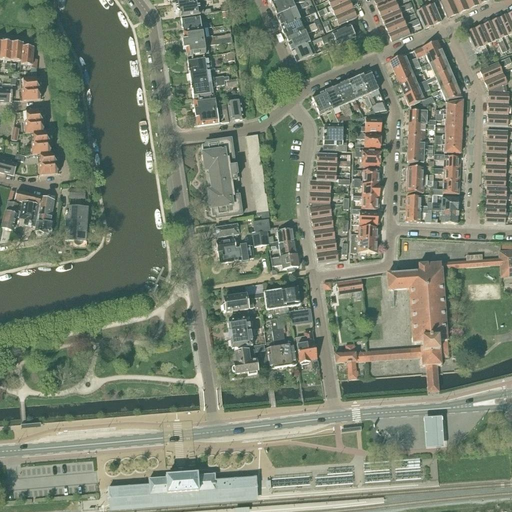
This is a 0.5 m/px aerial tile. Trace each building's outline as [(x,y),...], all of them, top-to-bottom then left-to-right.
[(294,6),(290,0),(282,0),(271,5),(276,17),(305,4),(304,0),(295,4),(296,5),(294,6)] [(330,7),(328,8),(329,11),(349,2),(347,0),(330,0),(328,1),(330,7)] [(393,0),(381,0),(374,3),(377,11),(395,4),(393,0)] [(447,0),(448,0),(440,4),(447,20),(457,16),(450,0),(447,0)] [(463,0),(450,0),(457,16),(468,11),(463,0)] [(463,0),(468,11),(478,7),(475,0),(463,0)] [(180,14),(180,19),(200,16),(203,16),(203,18),(209,18),(208,15),(211,14),(210,10),(199,12),(198,2),(175,6),(176,12),(178,14),(180,14)] [(329,11),(328,8),(323,10),(325,15),(332,12),(335,18),(352,10),(349,2),(329,11)] [(307,7),(305,4),(276,17),(281,28),(300,20),(296,11),(298,10),(298,11),(307,7)] [(402,11),(403,13),(408,11),(406,6),(398,10),(395,4),(377,11),(381,19),(402,11)] [(441,23),(433,5),(428,8),(426,5),(424,6),(432,26),(441,23)] [(416,13),(424,30),(432,26),(424,6),(422,7),(423,10),(416,13)] [(338,26),(356,19),(352,10),(335,18),(338,26)] [(400,14),(403,13),(402,11),(381,19),(384,27),(402,20),(400,14)] [(499,19),(507,37),(511,34),(511,25),(508,15),(499,19)] [(182,27),(181,27),(182,31),(183,31),(183,33),(207,29),(206,24),(200,25),(199,17),(200,16),(180,19),(182,27)] [(501,40),(507,37),(499,19),(491,23),(500,43),(503,42),(501,40)] [(286,40),(316,27),(314,24),(304,29),(300,20),(281,28),(286,40)] [(402,20),(384,27),(388,35),(408,27),(407,24),(405,25),(402,20)] [(392,44),(409,36),(407,30),(414,27),(412,22),(407,24),(408,27),(388,35),(392,44)] [(496,42),(500,49),(505,47),(503,42),(500,43),(491,23),(483,26),(491,44),(496,42)] [(350,26),(320,39),(322,42),(323,45),(328,43),(327,42),(334,39),(337,46),(355,38),(350,26)] [(485,47),(491,44),(483,26),(474,30),(483,50),(486,49),(485,47)] [(286,40),(291,52),(310,43),(304,45),(309,43),(305,35),(317,30),(316,27),(286,40)] [(225,35),(225,36),(208,39),(207,29),(183,33),(184,42),(182,42),(182,47),(231,39),(230,35),(225,35)] [(466,34),(474,51),(479,49),(483,57),(488,54),(486,49),(483,50),(474,30),(466,34)] [(216,46),(232,44),(231,39),(182,47),(183,51),(185,51),(186,58),(208,55),(207,47),(216,46)] [(296,63),(315,55),(311,46),(313,45),(313,46),(322,42),(320,39),(314,42),(310,43),(291,52),(296,63)] [(430,45),(413,52),(416,59),(408,63),(405,56),(389,63),(394,74),(418,63),(417,60),(424,57),(425,59),(424,60),(425,64),(427,63),(428,65),(444,58),(444,57),(444,56),(443,52),(441,51),(437,42),(430,45)] [(0,54),(0,60),(10,62),(12,44),(1,43),(0,54)] [(10,62),(21,63),(22,47),(23,48),(23,45),(12,44),(10,62)] [(33,49),(23,48),(22,47),(21,63),(20,66),(31,67),(31,69),(36,69),(37,60),(32,60),(33,49)] [(210,57),(187,60),(189,75),(210,71),(212,71),(210,57)] [(430,72),(433,79),(450,71),(449,71),(450,69),(448,65),(447,65),(444,58),(428,65),(431,71),(431,70),(432,71),(430,72)] [(399,84),(399,85),(414,78),(412,72),(420,68),(418,63),(394,74),(397,79),(396,80),(397,83),(399,84)] [(479,72),(484,82),(502,74),(497,64),(479,72)] [(211,79),(210,71),(189,75),(191,87),(224,82),(228,81),(228,78),(223,79),(223,78),(211,79)] [(428,87),(430,86),(435,84),(438,92),(455,84),(456,82),(454,78),(452,78),(450,71),(433,79),(426,82),(428,86),(428,87)] [(377,112),(375,106),(371,97),(372,96),(372,94),(378,91),(370,73),(363,76),(359,78),(374,115),(376,114),(376,113),(377,112)] [(502,74),(484,82),(488,93),(506,90),(505,86),(506,85),(502,74)] [(22,80),(23,91),(41,89),(40,78),(22,80)] [(367,109),(371,107),(374,115),(359,78),(355,79),(355,80),(348,83),(355,101),(363,98),(367,109)] [(428,86),(426,82),(417,85),(414,78),(399,85),(400,87),(399,88),(401,91),(402,91),(404,96),(428,86)] [(224,82),(191,87),(193,101),(213,97),(212,88),(214,88),(214,87),(217,87),(224,86),(224,82)] [(355,101),(348,83),(340,86),(336,88),(350,121),(353,120),(348,107),(346,108),(345,105),(355,101)] [(458,90),(455,84),(438,92),(436,93),(438,97),(440,97),(443,102),(444,102),(445,102),(461,99),(461,97),(462,96),(459,89),(458,90)] [(409,108),(421,103),(424,101),(421,95),(430,91),(428,87),(428,86),(404,96),(409,108)] [(0,91),(0,103),(10,104),(10,88),(2,87),(2,91),(0,91)] [(343,117),(335,118),(337,123),(350,121),(336,88),(332,90),(324,93),(332,111),(339,108),(343,117)] [(41,89),(23,91),(21,91),(22,102),(43,101),(43,100),(43,98),(42,98),(41,90),(42,90),(41,89)] [(507,93),(506,90),(488,93),(488,104),(508,105),(508,93),(507,93)] [(311,98),(319,117),(330,112),(331,114),(329,115),(333,124),(337,123),(335,118),(324,93),(311,98)] [(227,103),(230,123),(243,121),(240,101),(230,103),(229,96),(224,96),(225,104),(227,103)] [(194,110),(194,115),(226,110),(226,106),(216,107),(214,97),(213,97),(193,101),(194,109),(194,110)] [(461,116),(462,102),(446,105),(445,111),(444,111),(441,111),(441,112),(436,112),(436,115),(461,116)] [(409,108),(410,112),(420,113),(424,113),(424,107),(423,107),(421,103),(409,108)] [(508,105),(488,104),(487,116),(507,117),(508,105)] [(197,127),(218,124),(217,115),(221,114),(223,124),(228,123),(226,110),(194,115),(195,118),(192,119),(193,127),(197,127)] [(25,113),(27,124),(44,122),(43,111),(25,113)] [(420,113),(410,112),(409,112),(410,115),(408,116),(408,118),(409,119),(409,125),(435,126),(435,122),(428,122),(428,124),(426,124),(427,113),(424,113),(420,113)] [(461,129),(461,116),(436,115),(436,122),(440,122),(440,121),(443,121),(444,122),(444,128),(461,129)] [(507,117),(487,116),(487,127),(507,128),(507,117)] [(380,136),(374,136),(363,136),(363,133),(374,133),(380,133),(381,127),(382,127),(382,124),(381,122),(381,120),(365,120),(365,128),(355,128),(355,138),(362,139),(362,141),(364,141),(364,149),(379,149),(380,136)] [(44,122),(27,124),(24,124),(25,135),(33,134),(51,133),(50,132),(46,132),(46,130),(45,130),(44,122)] [(425,132),(425,131),(434,131),(435,126),(409,125),(409,131),(408,132),(408,135),(408,136),(408,138),(425,139),(425,132)] [(342,126),(324,126),(324,136),(323,136),(323,146),(323,152),(336,153),(336,146),(342,146),(347,146),(347,136),(342,136),(342,126)] [(461,129),(444,128),(444,137),(442,136),(442,141),(460,142),(461,129)] [(506,144),(507,132),(487,131),(486,143),(506,144)] [(52,143),(51,133),(33,134),(34,144),(52,143)] [(408,145),(408,151),(432,152),(432,147),(424,147),(425,139),(408,138),(408,140),(407,141),(407,144),(408,145)] [(214,209),(216,220),(241,216),(239,196),(230,197),(228,183),(238,182),(237,175),(237,176),(235,167),(226,168),(225,161),(233,159),(230,140),(205,143),(206,154),(202,154),(205,172),(209,171),(212,192),(208,192),(210,210),(214,209)] [(443,154),(460,155),(460,142),(442,141),(442,146),(443,146),(443,154)] [(52,143),(34,144),(31,145),(28,145),(29,156),(40,155),(58,153),(53,153),(53,151),(52,151),(51,143),(52,143)] [(506,144),(486,143),(486,154),(506,155),(506,144)] [(379,167),(380,153),(360,152),(360,149),(355,148),(355,158),(361,159),(361,166),(379,167)] [(432,152),(408,151),(408,157),(407,158),(406,161),(407,161),(407,164),(424,165),(424,156),(432,156),(432,152)] [(40,155),(41,166),(59,164),(58,153),(40,155)] [(506,155),(486,154),(485,166),(505,167),(506,155)] [(343,168),(343,163),(336,163),(336,156),(317,155),(317,164),(338,165),(338,168),(343,168)] [(443,170),(459,171),(459,170),(460,168),(460,165),(459,164),(460,158),(444,158),(444,156),(434,156),(434,161),(444,162),(443,170)] [(2,157),(0,163),(0,173),(14,177),(16,165),(8,163),(9,159),(2,157)] [(59,164),(41,166),(38,166),(39,177),(60,175),(59,164)] [(317,164),(316,173),(336,174),(336,168),(338,168),(338,165),(317,164)] [(485,166),(485,177),(505,178),(505,167),(485,166)] [(407,175),(407,181),(433,182),(433,177),(429,176),(429,177),(424,177),(425,169),(407,168),(407,170),(406,175),(407,175)] [(459,176),(459,171),(443,170),(433,170),(433,175),(441,176),(441,174),(443,174),(443,183),(459,183),(459,182),(460,181),(460,177),(459,176)] [(379,185),(378,185),(379,180),(380,178),(380,175),(379,174),(379,172),(363,172),(362,183),(360,182),(360,180),(354,180),(353,184),(379,185)] [(316,182),(310,182),(310,183),(330,183),(338,184),(338,186),(343,186),(344,181),(335,180),(336,174),(316,173),(316,182)] [(505,178),(485,177),(484,189),(486,189),(506,190),(506,189),(504,189),(505,178)] [(433,182),(407,181),(407,186),(406,186),(405,192),(406,192),(406,193),(423,194),(424,187),(429,187),(429,188),(432,188),(433,182)] [(330,183),(310,183),(310,194),(330,194),(330,183)] [(459,183),(443,183),(442,191),(432,190),(432,196),(442,197),(442,195),(458,195),(458,190),(459,189),(459,186),(459,185),(459,183)] [(379,185),(353,184),(353,189),(360,189),(360,187),(362,187),(361,198),(379,199),(379,185)] [(511,201),(511,196),(505,196),(506,190),(486,189),(486,198),(507,199),(507,201),(511,201)] [(70,190),(69,198),(84,199),(85,191),(70,190)] [(28,205),(38,208),(40,198),(17,192),(14,201),(22,204),(23,204),(24,202),(28,203),(28,205)] [(310,194),(309,205),(312,205),(329,206),(330,194),(310,194)] [(378,205),(378,199),(379,199),(361,198),(353,197),(352,202),(359,202),(359,200),(361,200),(361,211),(377,212),(377,210),(379,209),(379,206),(378,205)] [(420,207),(420,198),(406,197),(406,199),(405,199),(405,205),(406,205),(406,210),(431,211),(432,204),(427,203),(427,208),(420,207)] [(40,198),(38,208),(35,228),(34,233),(35,233),(37,235),(41,236),(43,234),(44,234),(44,233),(49,234),(49,235),(52,233),(53,223),(50,222),(54,201),(40,198)] [(458,199),(442,198),(442,205),(432,204),(431,211),(441,211),(458,212),(458,208),(459,208),(459,202),(458,199)] [(486,198),(486,207),(505,208),(505,201),(507,201),(507,199),(486,198)] [(35,228),(38,208),(28,205),(28,203),(24,202),(23,204),(22,204),(20,213),(18,219),(18,220),(24,221),(23,226),(35,228)] [(16,218),(18,219),(20,213),(17,212),(19,207),(7,204),(1,229),(12,232),(16,218)] [(311,209),(309,209),(311,220),(331,217),(329,207),(329,206),(312,205),(311,209)] [(268,212),(267,206),(255,208),(256,214),(257,217),(261,216),(262,222),(269,221),(268,212)] [(505,208),(486,207),(485,216),(506,217),(506,214),(505,214),(505,208)] [(87,209),(67,208),(67,213),(65,213),(65,216),(66,216),(65,241),(85,243),(87,209)] [(425,215),(424,223),(431,224),(431,222),(431,219),(431,211),(406,210),(405,215),(405,221),(405,223),(419,223),(420,214),(425,215)] [(378,226),(379,219),(377,219),(377,214),(361,213),(361,211),(352,211),(352,215),(359,216),(359,226),(377,227),(377,226),(378,226)] [(441,211),(441,224),(457,225),(457,224),(458,223),(459,216),(458,216),(458,212),(441,211)] [(485,225),(504,226),(504,219),(511,219),(511,214),(506,214),(506,217),(485,216),(485,225)] [(311,220),(313,232),(332,229),(331,217),(311,220)] [(254,234),(266,232),(269,231),(268,222),(253,224),(254,234)] [(215,229),(216,239),(238,236),(237,226),(215,229)] [(351,236),(350,241),(376,242),(376,237),(378,237),(378,231),(376,231),(377,229),(360,228),(359,239),(357,238),(357,236),(351,236)] [(313,232),(314,243),(334,240),(332,229),(313,232)] [(292,230),(276,233),(278,243),(273,243),(272,238),(267,239),(266,232),(254,234),(252,234),(254,248),(268,246),(268,247),(294,243),(292,230)] [(314,243),(316,254),(336,252),(334,240),(314,243)] [(217,253),(218,253),(219,264),(223,263),(223,264),(241,261),(242,264),(248,263),(248,261),(253,260),(251,248),(246,248),(246,246),(239,247),(239,249),(235,250),(234,241),(215,244),(216,246),(214,245),(213,247),(213,250),(215,252),(216,251),(217,253)] [(350,241),(350,255),(356,255),(356,244),(359,244),(359,254),(360,254),(360,255),(365,256),(365,254),(376,254),(376,253),(377,253),(378,247),(376,247),(376,242),(350,241)] [(270,256),(270,260),(296,256),(294,243),(268,247),(269,250),(279,249),(280,258),(277,258),(276,255),(270,256)] [(318,266),(337,263),(336,252),(316,254),(318,266)] [(441,271),(467,269),(499,267),(500,273),(507,272),(508,277),(511,276),(511,252),(499,253),(499,260),(418,266),(418,273),(387,275),(388,292),(409,291),(412,338),(412,346),(420,345),(420,349),(385,351),(368,352),(369,363),(419,359),(420,369),(425,368),(431,368),(436,367),(442,367),(441,360),(448,359),(447,346),(446,346),(441,271)] [(272,268),(281,266),(282,271),(286,270),(287,274),(294,272),(293,269),(298,268),(296,256),(270,260),(271,262),(272,268)] [(338,296),(362,293),(361,280),(336,283),(338,296)] [(324,292),(331,291),(329,284),(322,285),(324,292)] [(297,290),(297,288),(280,291),(283,314),(289,313),(288,308),(300,306),(298,294),(299,293),(299,290),(297,290)] [(380,288),(368,289),(368,299),(380,299),(380,288)] [(277,309),(278,315),(283,314),(280,291),(263,293),(264,298),(266,311),(277,309)] [(263,293),(223,299),(224,304),(223,306),(224,311),(225,312),(226,313),(251,310),(250,300),(264,298),(263,293)] [(291,321),(303,319),(302,311),(290,313),(291,321)] [(283,368),(296,366),(292,346),(285,347),(282,330),(284,330),(283,321),(290,320),(291,321),(290,313),(289,313),(283,314),(278,315),(275,315),(276,321),(281,357),(283,368)] [(257,324),(258,328),(253,329),(253,330),(251,331),(251,329),(249,329),(248,320),(227,323),(228,331),(228,332),(228,336),(263,331),(262,323),(257,324)] [(281,357),(276,321),(262,323),(263,331),(264,333),(272,332),(274,348),(264,350),(265,357),(262,358),(264,370),(269,369),(269,370),(283,368),(281,357)] [(264,335),(264,333),(263,331),(228,336),(229,341),(230,341),(231,350),(237,349),(252,347),(251,338),(251,335),(254,335),(254,337),(264,335)] [(309,360),(316,359),(314,344),(313,344),(311,332),(304,334),(305,338),(295,339),(299,364),(301,364),(301,365),(308,364),(308,363),(310,362),(309,360)] [(263,345),(252,347),(237,349),(238,353),(235,354),(237,365),(233,365),(234,367),(232,367),(231,369),(232,372),(234,374),(235,375),(247,373),(248,376),(256,375),(256,372),(257,372),(255,362),(254,354),(260,353),(261,358),(262,358),(265,357),(264,350),(263,345)] [(356,380),(355,364),(369,363),(368,352),(354,354),(354,346),(345,347),(345,355),(334,355),(335,365),(346,364),(348,380),(348,381),(356,380)] [(431,368),(425,368),(427,392),(439,391),(436,367),(431,368)] [(442,417),(424,418),(426,449),(444,448),(442,417)] [(109,499),(109,500),(167,496),(199,494),(199,493),(256,488),(257,488),(256,478),(216,481),(215,475),(198,476),(198,474),(166,477),(166,479),(148,480),(149,486),(108,489),(109,499)] [(109,500),(109,499),(108,499),(108,505),(109,511),(111,511),(257,501),(257,494),(256,488),(199,493),(199,494),(167,496),(109,500)]
